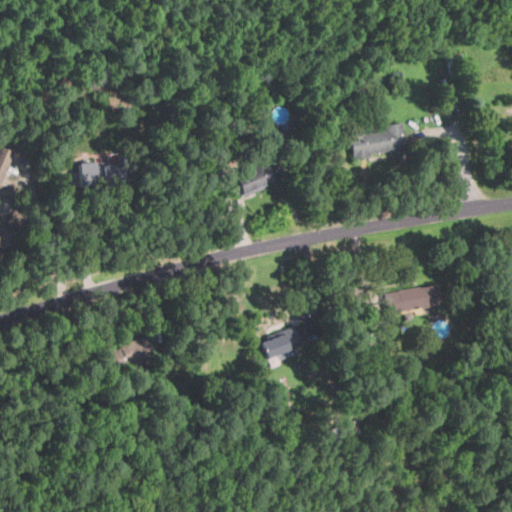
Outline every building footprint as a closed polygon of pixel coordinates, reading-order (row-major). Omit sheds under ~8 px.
[(349,132),(352,157),(406,151),(402,121),(385,124),(386,128),(349,132)] [(15,141),(1,137),(0,140),(0,146),(13,150),(15,141)] [(0,181),(12,150),(0,145),(0,181)] [(78,162),(78,187),(96,187),(96,162),(78,162)] [(275,183),(268,162),(235,174),(242,195),(275,183)] [(129,185),(129,163),(101,163),(101,185),(129,185)] [(0,224),(0,245),(16,241),(10,222),(0,224)] [(387,312),(441,304),(438,284),(384,292),(387,312)] [(262,339),(269,357),(303,344),(296,326),(262,339)] [(147,338),(105,347),(110,369),(152,360),(147,338)]
